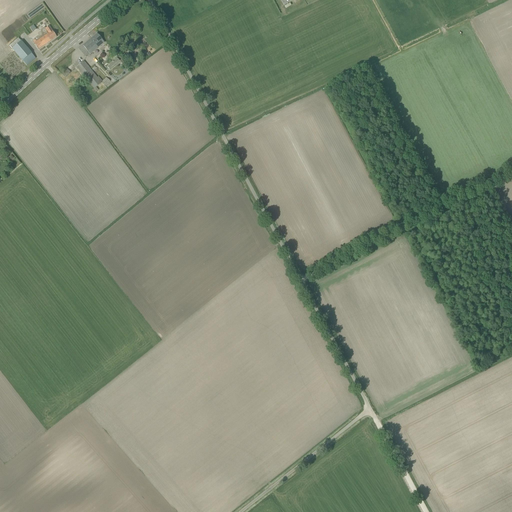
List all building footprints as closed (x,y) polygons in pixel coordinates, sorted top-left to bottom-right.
[(14,0),(4,0),(0,3),(0,19),(19,6),(14,0)] [(433,0),(442,17),(455,10),(450,0),(433,0)] [(0,25),(0,41),(17,30),(10,19),(0,25)] [(39,36),(34,40),(33,40),(39,49),(56,37),(49,26),(45,28),(44,27),(40,30),(41,32),(38,34),(39,36)] [(86,58),(90,54),(104,42),(97,34),(79,49),(86,58)] [(35,58),(21,41),(13,48),(27,66),(35,58)] [(109,70),(120,61),(117,58),(109,64),(109,65),(107,67),(109,70)] [(77,67),(94,89),(101,83),(105,87),(110,82),(106,78),(102,81),(101,83),(99,81),(97,78),(84,61),(77,67)] [(67,68),(61,73),(64,77),(70,72),(67,68)] [(70,83),(78,76),(76,74),(67,81),(70,83)]
